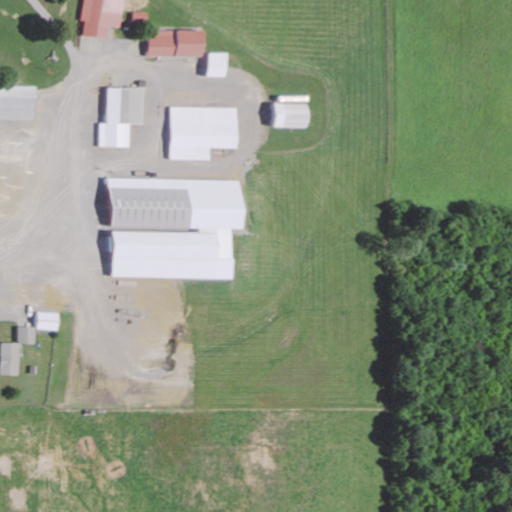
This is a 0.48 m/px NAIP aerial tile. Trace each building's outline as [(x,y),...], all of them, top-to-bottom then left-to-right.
[(120,11),(110,11),(111,0),(83,0),(83,21),(86,21),(85,36),(108,38),(108,27),(119,27),(120,11)] [(144,21),(144,12),(131,12),(131,22),(144,21)] [(197,30),(145,31),(146,57),(197,56),(197,30)] [(204,76),(222,77),(223,53),(204,52),(204,76)] [(0,118),(36,119),(36,86),(0,85),(0,118)] [(103,146),(133,147),(134,124),(145,124),(146,88),(110,87),(109,123),(104,122),(103,146)] [(237,107),(173,106),(172,159),(211,160),(211,148),(237,148),(237,107)] [(106,277),(224,279),(225,229),(235,229),(236,180),(108,177),(107,229),(106,277)] [(34,330),(55,330),(55,312),(35,312),(34,330)] [(16,343),(33,344),(34,327),(16,327),(16,343)] [(0,374),(16,375),(17,343),(0,342),(0,374)]
